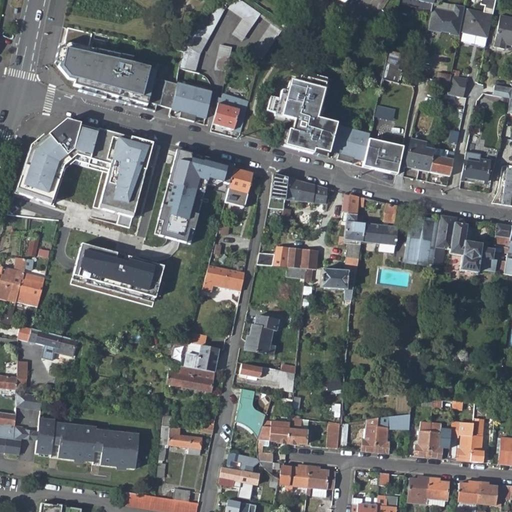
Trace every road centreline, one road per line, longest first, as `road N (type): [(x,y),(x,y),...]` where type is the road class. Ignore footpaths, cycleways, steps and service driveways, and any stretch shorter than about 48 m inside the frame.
road 1 (residential): [(269,158),(202,511)]
road 2 (residential): [(269,158),(14,96)]
road 3 (residential): [(450,204),(269,158)]
road 4 (residential): [(511,476),(345,460)]
